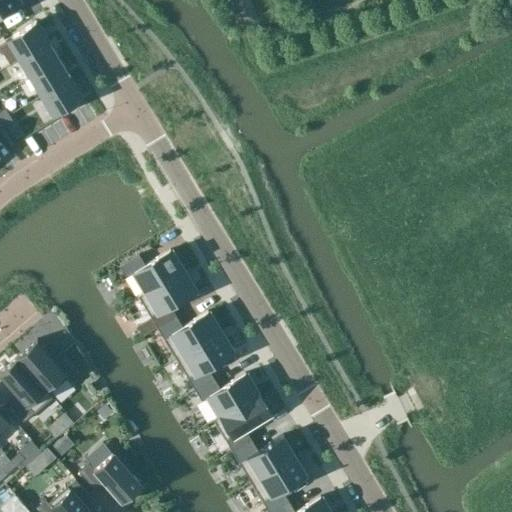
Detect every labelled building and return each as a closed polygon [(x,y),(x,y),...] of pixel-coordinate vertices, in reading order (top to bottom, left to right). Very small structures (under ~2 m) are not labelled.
[(18,0),(0,0),(0,27),(1,27),(0,26),(0,13),(19,1),(18,0)] [(36,21),(0,42),(0,48),(10,64),(18,59),(48,41),(36,21)] [(48,41),(18,59),(29,78),(59,60),(48,41)] [(59,60),(29,78),(40,96),(71,78),(59,60)] [(71,78),(40,96),(52,115),(82,96),(71,78)] [(5,107),(0,110),(0,119),(9,114),(5,107)] [(9,114),(0,119),(0,122),(3,127),(13,121),(9,114)] [(138,254),(119,265),(126,276),(134,271),(146,290),(182,268),(170,249),(145,264),(138,254)] [(146,290),(137,295),(157,327),(176,315),(169,305),(194,289),(182,268),(146,290)] [(176,315),(157,327),(175,358),(219,331),(207,310),(182,326),(176,315)] [(219,331),(175,358),(194,388),(213,377),(207,366),(232,351),(219,331)] [(36,339),(16,356),(49,391),(66,376),(69,379),(79,370),(62,352),(53,360),(36,340),(37,340),(36,339)] [(16,356),(0,370),(0,374),(16,392),(6,401),(23,420),(52,395),(49,391),(16,356)] [(213,377),(194,388),(201,400),(205,397),(216,416),(257,392),(245,372),(219,387),(213,377)] [(216,416),(212,418),(231,450),(251,438),(244,428),(269,413),(257,392),(216,416)] [(61,434),(51,442),(61,452),(70,444),(61,434)] [(251,438),(231,450),(250,481),(294,454),(282,434),(257,449),(251,438)] [(88,461),(78,470),(94,489),(104,481),(121,500),(120,501),(120,502),(142,483),(141,482),(140,483),(112,451),(111,452),(103,442),(85,458),(88,461)] [(47,446),(40,452),(48,462),(55,456),(47,446)] [(20,451),(11,459),(17,465),(26,457),(20,451)] [(294,454),(250,481),(269,511),(288,500),(282,490),(307,474),(294,454)] [(11,459),(2,467),(7,473),(17,465),(11,459)] [(45,498),(35,507),(39,511),(90,511),(67,485),(48,501),(45,498)] [(28,511),(13,494),(0,505),(0,508),(3,511),(28,511)] [(288,500),(269,511),(268,511),(329,511),(320,495),(294,511),(288,500)]
